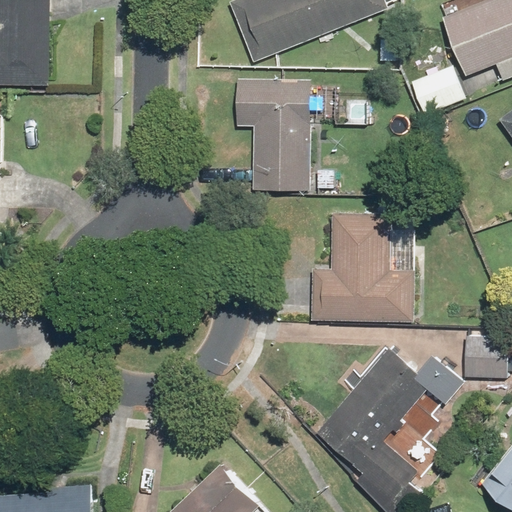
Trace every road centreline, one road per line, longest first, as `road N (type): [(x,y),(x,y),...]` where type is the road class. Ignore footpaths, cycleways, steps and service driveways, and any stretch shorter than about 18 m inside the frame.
road 1 (residential): [(147,213),(196,230),(227,272),(228,324),(196,369),(140,385),(86,362),(59,310),(61,281)]
road 2 (residential): [(152,0),(147,213)]
